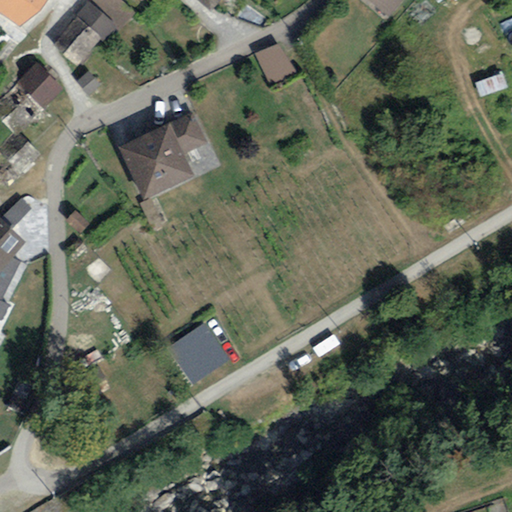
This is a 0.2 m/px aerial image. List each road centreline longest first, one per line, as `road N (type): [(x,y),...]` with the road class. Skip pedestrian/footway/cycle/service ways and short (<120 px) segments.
road 1 (residential): [(25,472),(23,442),(55,333),(51,201),(68,141),(103,112),(254,41),(319,0)]
road 2 (residential): [(25,472),(76,472),(511,212)]
